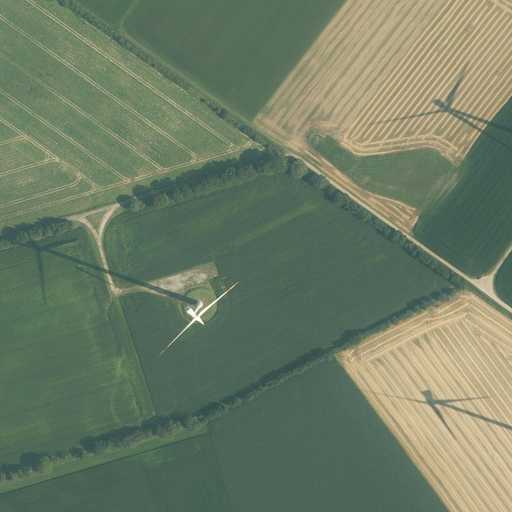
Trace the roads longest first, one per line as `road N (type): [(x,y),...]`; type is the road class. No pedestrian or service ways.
road 1 (track): [(28,230),(289,154),(511,312)]
road 2 (track): [(77,216),(96,236),(115,291),(193,273)]
